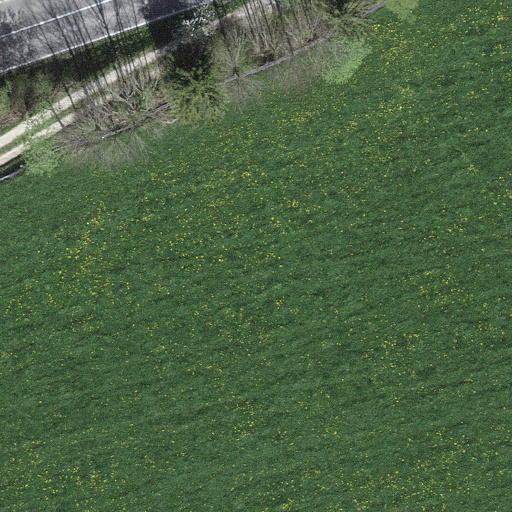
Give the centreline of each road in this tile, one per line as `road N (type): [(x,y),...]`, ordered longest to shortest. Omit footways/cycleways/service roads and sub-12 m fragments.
road 1 (track): [(0,148),(273,0)]
road 2 (primary): [(114,0),(0,38)]
